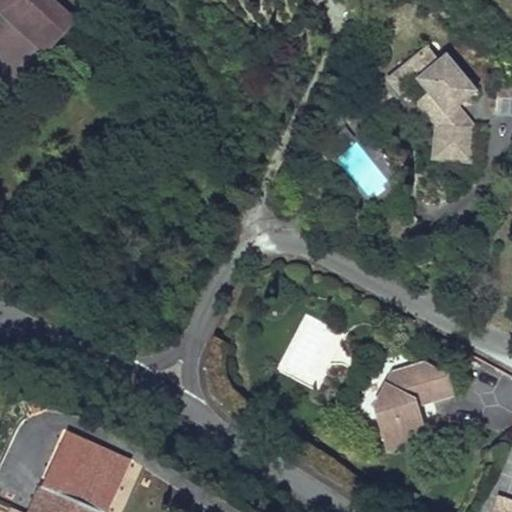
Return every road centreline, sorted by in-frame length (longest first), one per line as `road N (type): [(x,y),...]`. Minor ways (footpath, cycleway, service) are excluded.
road 1 (residential): [(511,352),(293,236),(262,238),(240,254),(190,341)]
road 2 (tertiary): [(198,423),(338,511)]
road 3 (tertiary): [(0,317),(117,376)]
